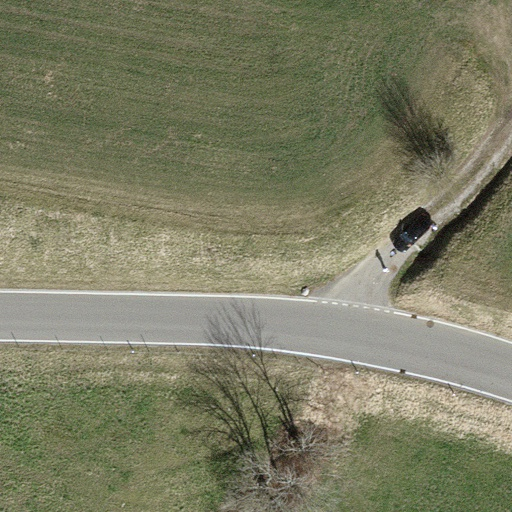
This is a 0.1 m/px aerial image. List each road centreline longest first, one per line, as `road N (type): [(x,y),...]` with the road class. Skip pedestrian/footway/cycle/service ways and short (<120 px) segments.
road 1 (tertiary): [(0,315),(325,324),(511,375)]
road 2 (track): [(511,130),(325,324)]
